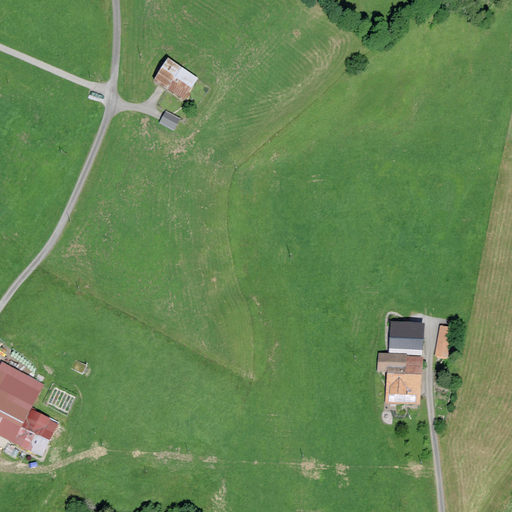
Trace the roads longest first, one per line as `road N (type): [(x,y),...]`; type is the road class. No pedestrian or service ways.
road 1 (residential): [(0,308),(54,238),(105,125),(116,0)]
road 2 (residential): [(430,320),(441,511)]
